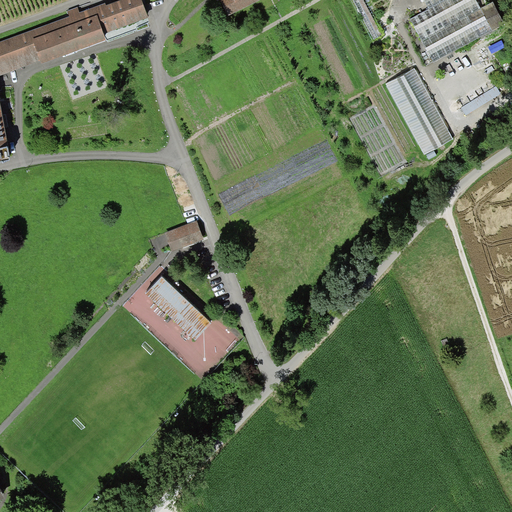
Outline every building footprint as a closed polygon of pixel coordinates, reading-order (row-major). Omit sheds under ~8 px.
[(107,36),(108,41),(139,30),(139,25),(148,21),(147,16),(149,16),(143,0),(120,0),(107,5),(106,3),(0,41),(0,70),(43,55),(45,58),(107,36)] [(227,0),(234,14),(263,0),(227,0)] [(477,0),(425,0),(429,11),(413,19),(436,62),(494,29),(477,0)] [(452,138),(414,69),(388,83),(426,153),(452,138)] [(447,71),(435,77),(450,105),(462,98),(447,71)] [(0,158),(12,156),(0,94),(0,158)] [(173,250),(201,237),(193,222),(166,236),(173,250)]
